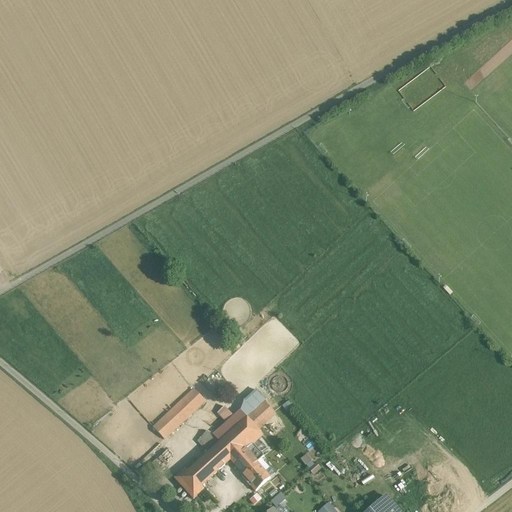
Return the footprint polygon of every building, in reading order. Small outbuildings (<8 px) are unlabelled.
[(210,381),(218,390),(226,384),(217,374),(210,381)] [(195,391),(171,413),(182,424),(205,403),(195,391)] [(267,404),(249,419),(259,431),(277,416),(267,404)] [(224,421),(231,414),(224,406),(217,413),(224,421)] [(170,412),(152,428),(164,441),(182,424),(171,413),(170,412)] [(243,412),(215,436),(222,444),(188,474),(181,480),(194,495),(202,488),(232,462),(246,478),(260,466),(257,463),(264,457),(254,446),(264,437),(259,431),(249,419),(243,412)] [(307,454),(300,459),(304,465),(311,460),(307,454)] [(312,461),(305,465),(309,471),(316,466),(312,461)] [(260,466),(246,478),(253,485),(250,488),(255,494),(272,480),(260,466)] [(184,469),(173,479),(192,501),(204,491),(202,488),(194,495),(181,480),(188,474),(184,469)] [(399,511),(386,497),(368,511),(399,511)] [(282,499),(274,506),(279,511),(287,504),(282,499)] [(336,511),(328,502),(317,511),(336,511)]
